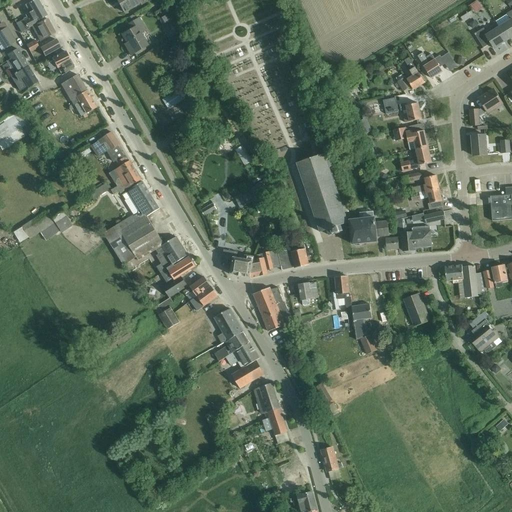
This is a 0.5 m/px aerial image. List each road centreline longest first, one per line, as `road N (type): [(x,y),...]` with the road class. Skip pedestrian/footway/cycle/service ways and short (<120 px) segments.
road 1 (tertiary): [(233,297),(53,0)]
road 2 (residential): [(233,297),(315,272),(467,257)]
road 3 (tertiary): [(233,297),(297,407),(326,511)]
road 4 (residential): [(511,55),(454,91),(460,174)]
